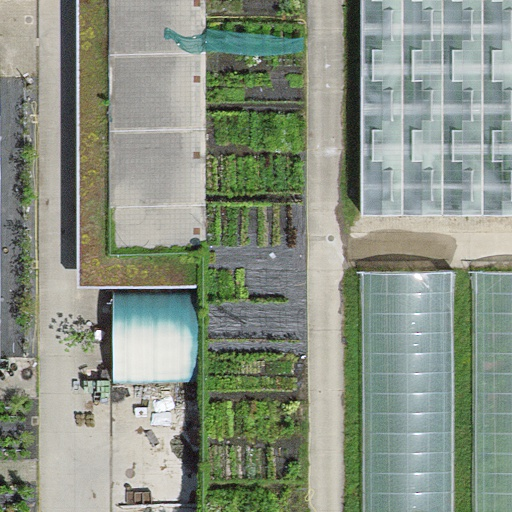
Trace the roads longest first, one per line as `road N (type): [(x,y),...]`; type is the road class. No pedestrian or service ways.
road 1 (track): [(55,511),(53,0)]
road 2 (track): [(327,511),(326,0)]
road 3 (track): [(326,243),(511,243)]
